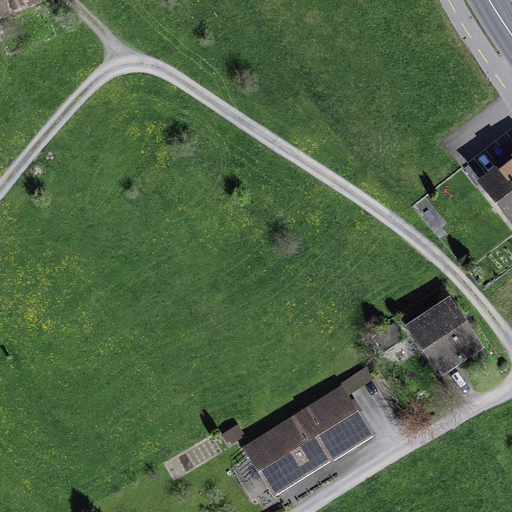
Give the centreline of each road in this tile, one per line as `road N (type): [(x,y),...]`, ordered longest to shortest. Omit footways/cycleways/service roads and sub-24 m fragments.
road 1 (track): [(511,353),(386,218),(209,96),(123,57),(69,0)]
road 2 (track): [(303,511),(511,389)]
road 3 (track): [(123,57),(86,87),(0,195)]
